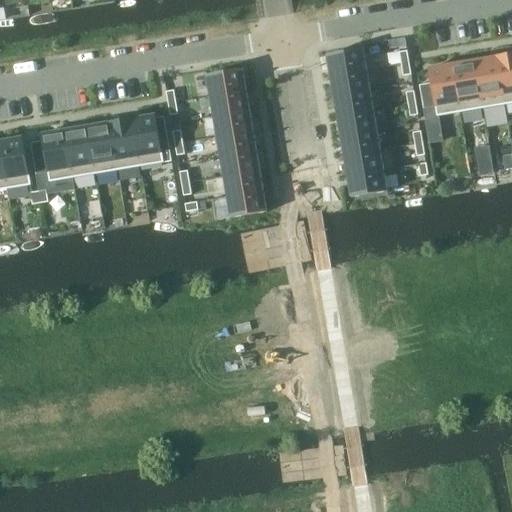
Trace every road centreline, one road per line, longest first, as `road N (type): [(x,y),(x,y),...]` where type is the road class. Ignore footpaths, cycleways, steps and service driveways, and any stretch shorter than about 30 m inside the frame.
road 1 (residential): [(0,82),(284,35)]
road 2 (residential): [(284,35),(499,0)]
road 3 (residential): [(316,211),(284,35)]
